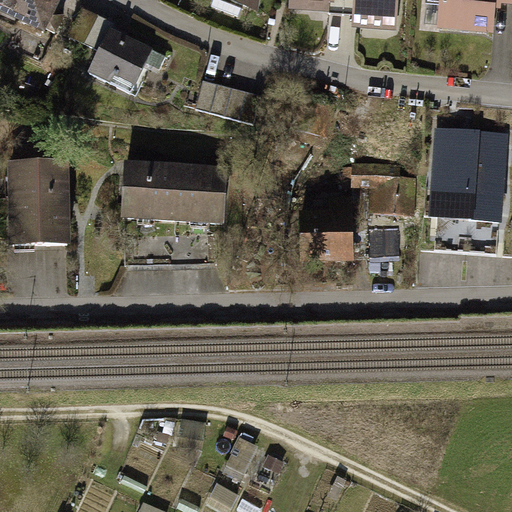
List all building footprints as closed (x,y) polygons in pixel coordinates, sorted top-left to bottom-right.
[(0,0),(0,7),(6,10),(10,0),(0,0)] [(18,22),(45,34),(47,30),(57,35),(66,17),(55,12),(60,0),(10,0),(6,10),(21,17),(18,22)] [(256,2),(256,0),(217,0),(216,4),(219,9),(239,17),(245,3),(249,5),(256,2)] [(296,0),(332,2),(331,16),(346,17),(346,0),(296,0)] [(346,0),(346,17),(360,17),(360,19),(395,21),(396,0),(346,0)] [(511,0),(438,0),(444,0),(442,27),(493,32),(495,10),(501,11),(502,4),(511,5),(511,0)] [(87,46),(100,19),(85,12),(72,39),(87,46)] [(116,27),(100,19),(87,46),(102,54),(92,75),(132,95),(153,52),(113,33),(116,27)] [(219,87),(204,83),(197,112),(212,116),(219,87)] [(263,98),(219,87),(212,116),(255,127),(263,98)] [(333,105),(303,97),(292,140),(322,147),(333,105)] [(507,137),(439,132),(435,195),(471,197),(470,222),(501,224),(507,137)] [(16,248),(70,246),(67,165),(14,166),(14,181),(19,185),(20,197),(14,197),(16,248)] [(402,170),(348,167),(347,188),(378,189),(377,214),(415,216),(416,180),(401,180),(402,170)] [(170,172),(129,169),(126,218),(225,224),(227,175),(185,173),(185,171),(170,170),(170,172)] [(353,262),(353,260),(370,259),(370,230),(370,221),(352,221),(352,209),(366,209),(366,201),(331,201),(331,210),(315,210),(315,218),(303,218),(304,262),(353,262)] [(401,229),(370,230),(370,259),(402,258),(401,229)] [(218,235),(127,237),(128,268),(219,266),(218,235)] [(251,474),(261,446),(242,439),(232,468),(251,474)]
